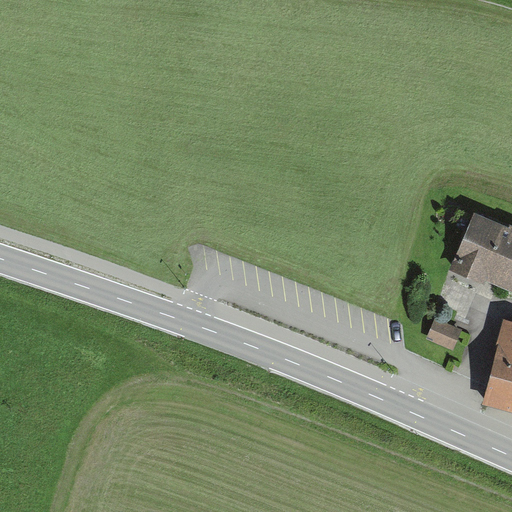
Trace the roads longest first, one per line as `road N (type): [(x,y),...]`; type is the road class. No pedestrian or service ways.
road 1 (track): [(511,508),(213,392),(144,391),(108,400),(81,427),(54,511)]
road 2 (secondary): [(511,457),(285,359),(0,258)]
